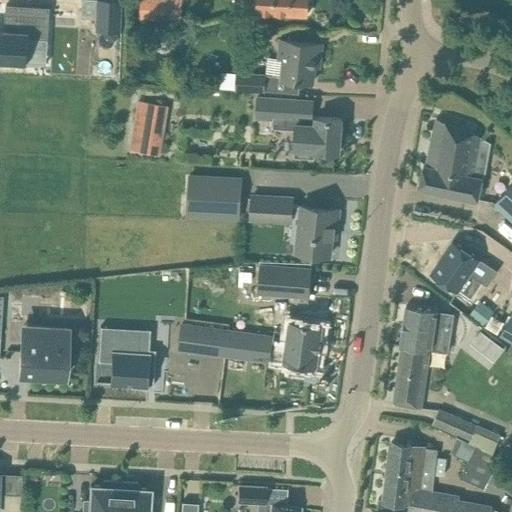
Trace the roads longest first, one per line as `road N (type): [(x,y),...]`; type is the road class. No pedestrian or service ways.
road 1 (tertiary): [(334,451),(354,415),(411,52)]
road 2 (unclassified): [(0,430),(334,451)]
